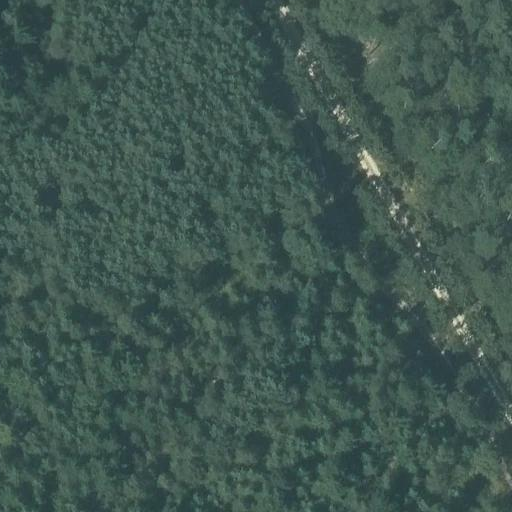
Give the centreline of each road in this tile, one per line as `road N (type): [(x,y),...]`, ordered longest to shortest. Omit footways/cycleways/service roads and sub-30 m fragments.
road 1 (track): [(238,0),(296,104),(345,238),(448,359),(511,483)]
road 2 (track): [(272,0),(511,421)]
